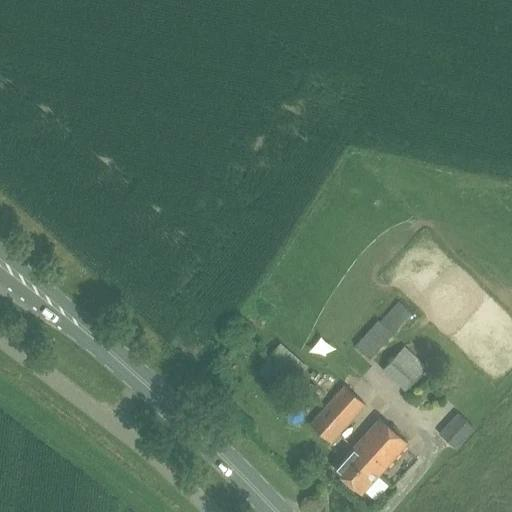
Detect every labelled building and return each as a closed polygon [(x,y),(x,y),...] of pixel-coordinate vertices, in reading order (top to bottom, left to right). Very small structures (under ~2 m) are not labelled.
[(354,346),(370,360),(412,315),(398,302),(379,322),(378,321),(354,346)] [(243,325),(249,330),(253,326),(247,321),(243,325)] [(260,371),(275,385),(286,374),(295,382),(308,368),(281,343),(267,359),(269,360),(260,371)] [(236,354),(245,359),(250,352),(241,346),(236,354)] [(382,372),(404,393),(427,369),(404,347),(382,372)] [(311,424),(331,443),(365,405),(345,386),(311,424)] [(437,434),(455,451),(475,430),(457,413),(437,434)] [(335,469),(362,494),(408,444),(380,418),(335,469)]
